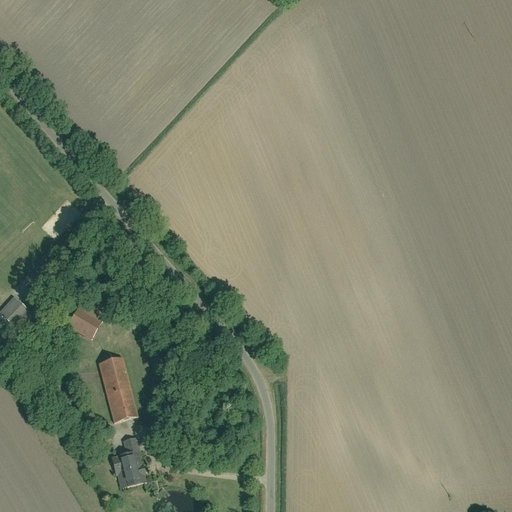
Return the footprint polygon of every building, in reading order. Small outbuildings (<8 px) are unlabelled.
[(16,298),(1,313),(14,326),(29,310),(16,298)] [(107,312),(86,301),(72,329),(92,340),(107,312)] [(138,420),(123,361),(100,367),(115,426),(138,420)] [(100,422),(85,426),(89,438),(103,434),(100,422)] [(133,457),(115,462),(123,491),(141,486),(133,457)]
